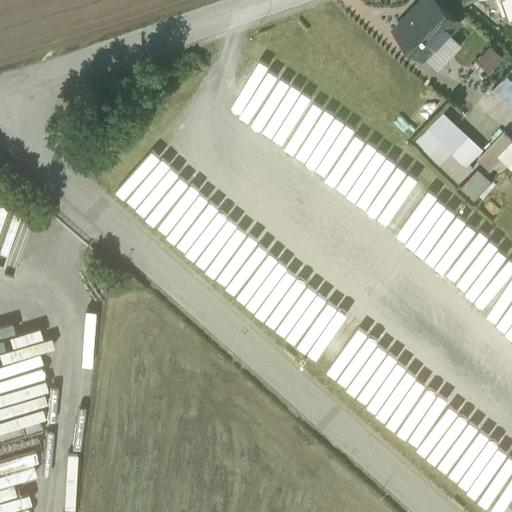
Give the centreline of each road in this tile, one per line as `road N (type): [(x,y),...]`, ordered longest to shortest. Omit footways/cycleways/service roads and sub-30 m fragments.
road 1 (residential): [(0,118),(435,511)]
road 2 (residential): [(0,91),(272,0)]
